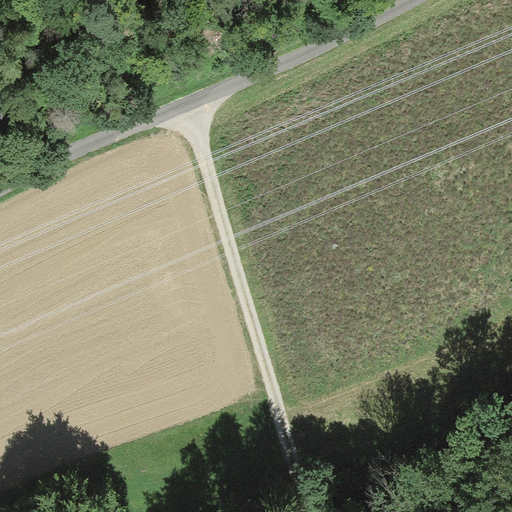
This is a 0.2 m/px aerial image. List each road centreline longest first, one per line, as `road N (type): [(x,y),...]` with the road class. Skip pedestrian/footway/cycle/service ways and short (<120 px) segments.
road 1 (unclassified): [(0,189),(408,0)]
road 2 (track): [(303,511),(188,105)]
road 3 (track): [(0,84),(75,79),(122,91),(142,125)]
